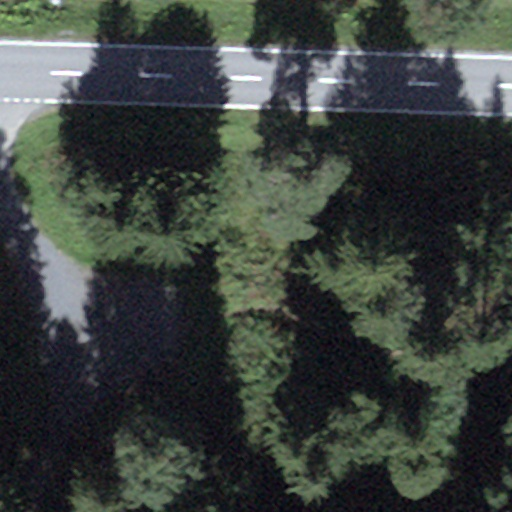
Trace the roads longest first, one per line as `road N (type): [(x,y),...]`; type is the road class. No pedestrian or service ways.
road 1 (tertiary): [(511,80),(0,70)]
road 2 (track): [(11,511),(67,418),(70,370),(0,188)]
